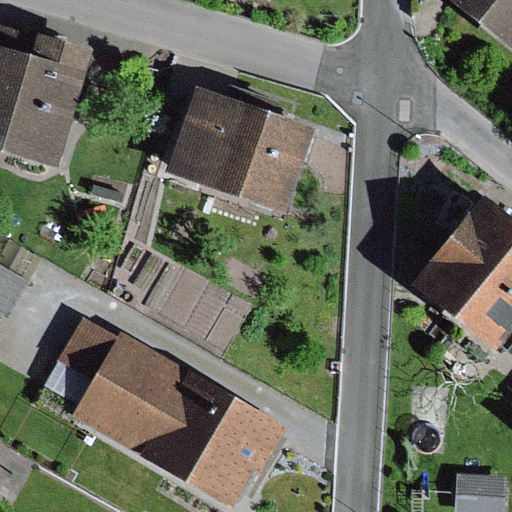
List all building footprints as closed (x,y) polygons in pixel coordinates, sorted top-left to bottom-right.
[(511,0),(445,0),(511,52),(511,0)] [(37,37),(0,26),(0,151),(58,168),(92,49),(38,34),(37,37)] [(315,128),(195,86),(165,172),(285,213),(315,128)] [(511,218),(486,197),(416,286),(499,350),(502,346),(509,352),(511,348),(511,218)] [(0,253),(0,317),(8,322),(41,260),(7,242),(0,253)] [(73,418),(233,509),(254,472),(262,476),(290,428),(122,333),(119,338),(84,318),(45,386),(80,406),(73,418)] [(504,511),(506,478),(457,475),(455,511),(504,511)]
